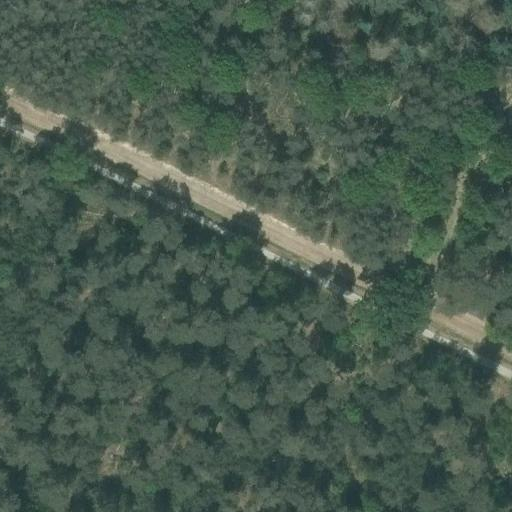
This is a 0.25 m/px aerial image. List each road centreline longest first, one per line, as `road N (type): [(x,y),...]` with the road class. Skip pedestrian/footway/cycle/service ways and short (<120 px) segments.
road 1 (track): [(511,348),(0,95)]
road 2 (track): [(511,101),(414,299)]
